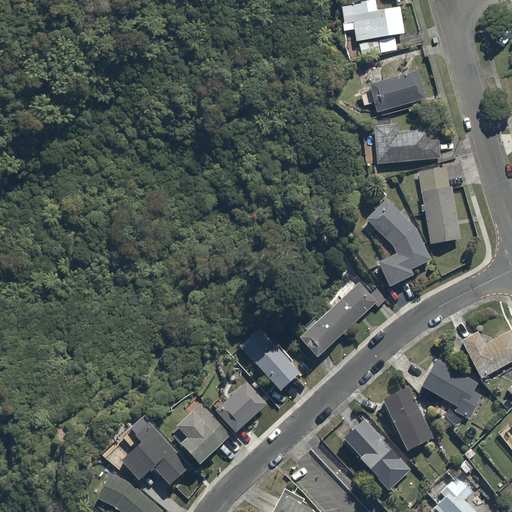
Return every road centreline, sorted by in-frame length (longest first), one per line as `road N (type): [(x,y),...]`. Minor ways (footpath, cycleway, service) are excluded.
road 1 (residential): [(511,271),(394,336),(208,511)]
road 2 (residential): [(511,226),(447,1)]
